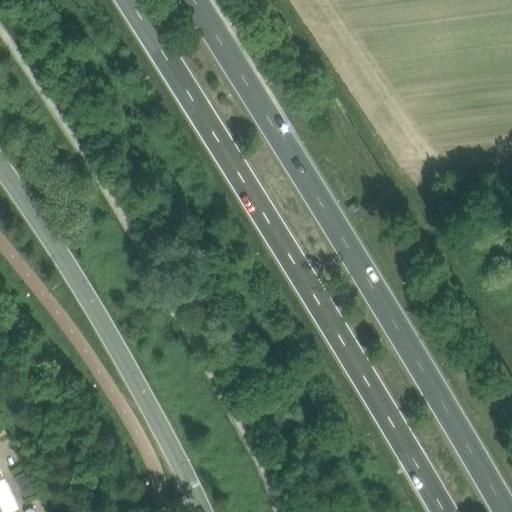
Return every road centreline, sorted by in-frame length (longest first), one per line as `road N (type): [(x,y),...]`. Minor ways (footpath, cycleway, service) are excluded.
road 1 (trunk): [(502,511),(439,397),(189,0)]
road 2 (trunk): [(127,0),(438,511)]
road 3 (unclassified): [(198,504),(114,343),(0,163)]
road 4 (track): [(400,184),(511,351)]
